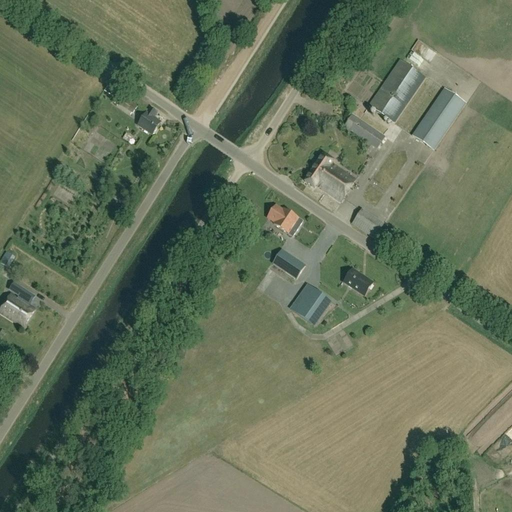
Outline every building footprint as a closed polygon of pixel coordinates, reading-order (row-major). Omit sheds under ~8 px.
[(412,58),(409,63),(428,73),(431,67),(412,58)] [(426,79),(401,62),(369,108),(394,125),(426,79)] [(445,90),(412,138),(434,152),(466,105),(445,90)] [(128,99),(124,96),(123,96),(118,104),(133,115),(138,108),(127,100),(128,99)] [(147,114),(138,127),(152,137),(161,124),(154,119),(157,114),(151,109),(147,114)] [(339,125),(329,109),(317,118),(327,133),(339,125)] [(344,127),(377,150),(385,138),(352,116),(344,127)] [(341,203),(349,192),(356,181),(332,165),(334,162),(323,155),(314,169),(304,183),(315,190),(317,187),(341,203)] [(283,211),(276,207),(267,219),(274,224),(274,225),(289,236),(292,231),(294,233),(298,227),(296,226),(299,220),(298,220),(284,210),(283,211)] [(361,212),(352,225),(374,240),(383,226),(361,212)] [(286,273),(295,260),(282,252),(273,265),(286,273)] [(0,262),(0,264),(8,269),(15,258),(7,253),(0,262)] [(255,300),(272,270),(264,266),(247,295),(255,300)] [(364,298),(373,284),(353,270),(344,284),(364,298)] [(290,311),(314,327),(331,303),(308,286),(290,311)] [(11,295),(0,312),(0,314),(24,329),(36,311),(26,305),(29,301),(29,302),(32,297),(18,288),(15,293),(22,297),(20,301),(11,295)]
